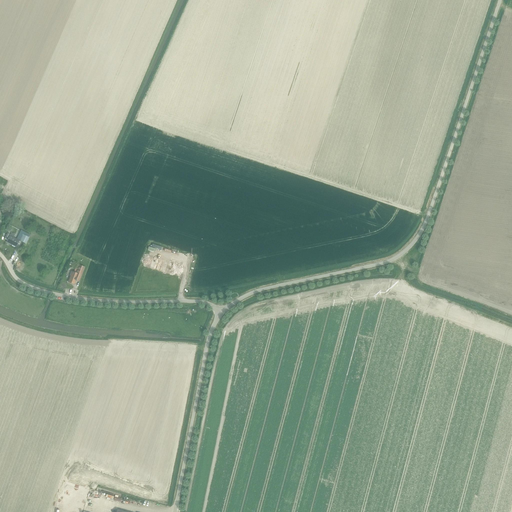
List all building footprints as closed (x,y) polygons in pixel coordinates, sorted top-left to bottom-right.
[(5,239),(8,240),(7,242),(16,247),(19,241),(13,238),(15,235),(8,231),(9,231),(8,231),(4,239),(5,239)] [(20,241),(25,244),(29,236),(27,235),(26,236),(23,235),(20,241)] [(182,266),(149,256),(146,267),(179,277),(182,266)] [(80,280),(85,267),(79,265),(76,273),(71,271),(70,276),(71,276),(68,282),(74,285),(77,278),(80,280)] [(60,497),(55,511),(81,511),(84,503),(60,497)]
